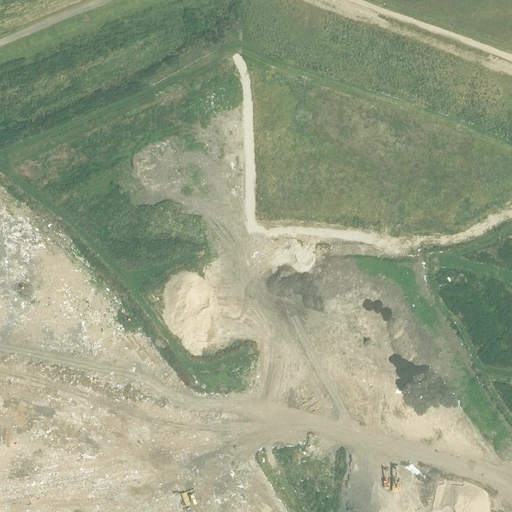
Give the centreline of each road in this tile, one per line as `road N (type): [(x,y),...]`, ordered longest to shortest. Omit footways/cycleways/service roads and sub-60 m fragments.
road 1 (track): [(279,421),(471,466),(511,490)]
road 2 (track): [(511,59),(353,0)]
